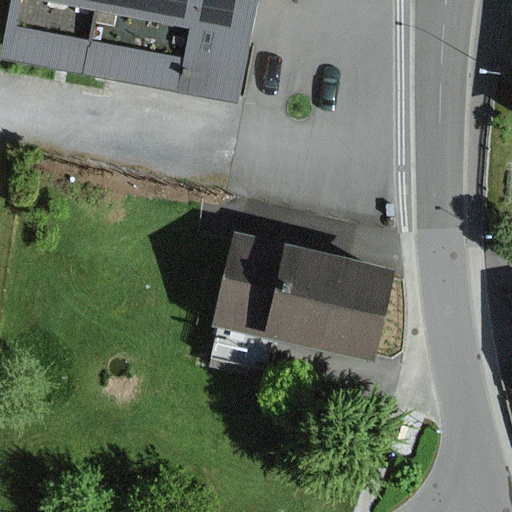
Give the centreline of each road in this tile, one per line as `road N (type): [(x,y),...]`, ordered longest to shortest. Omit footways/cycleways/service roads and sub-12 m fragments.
road 1 (residential): [(446,0),(445,248),(458,383)]
road 2 (residential): [(458,383),(420,445),(395,511)]
road 3 (residential): [(458,383),(501,511)]
